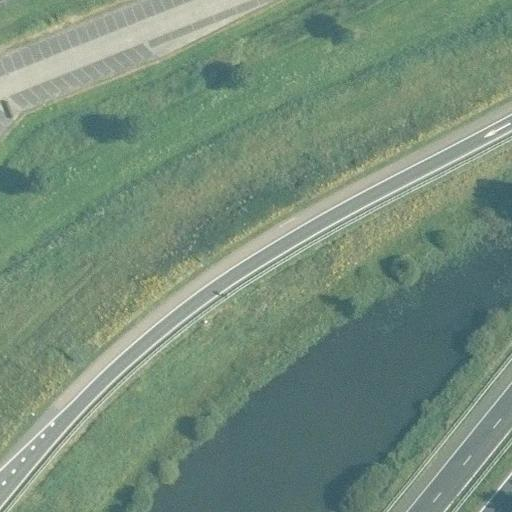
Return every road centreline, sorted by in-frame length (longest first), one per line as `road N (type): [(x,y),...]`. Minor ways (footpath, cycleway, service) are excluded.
road 1 (motorway): [(511,122),(305,233),(164,327),(0,487)]
road 2 (motorway): [(511,405),(426,511)]
